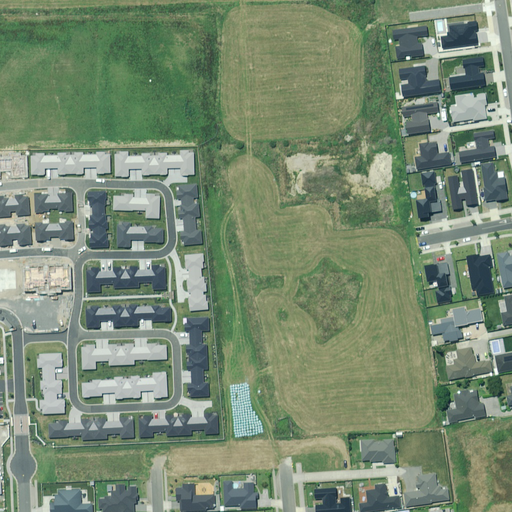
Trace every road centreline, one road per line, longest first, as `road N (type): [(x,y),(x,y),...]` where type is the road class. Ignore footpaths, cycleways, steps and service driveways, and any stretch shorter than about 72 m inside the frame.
road 1 (residential): [(73,335),(73,396),(91,409),(164,406),(177,397),(175,342),(160,333)]
road 2 (residential): [(80,182),(162,187),(171,241),(157,254),(78,254)]
road 3 (residential): [(25,511),(17,337)]
